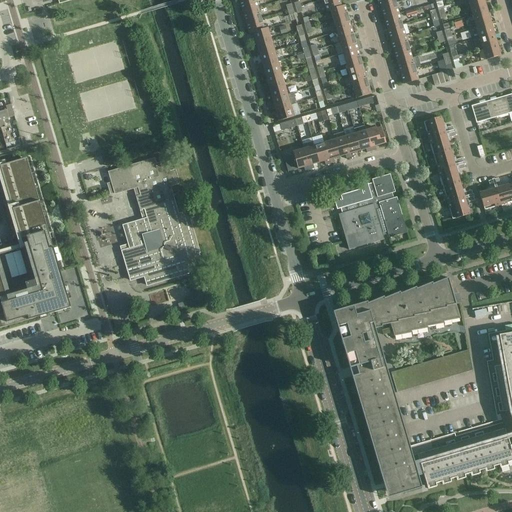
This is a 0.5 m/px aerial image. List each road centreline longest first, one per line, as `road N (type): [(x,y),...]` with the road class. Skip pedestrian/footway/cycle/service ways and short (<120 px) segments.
road 1 (residential): [(366,511),(303,300)]
road 2 (residential): [(103,358),(303,300)]
road 3 (residential): [(274,195),(216,0)]
road 4 (residential): [(303,300),(437,260)]
road 5 (residential): [(274,195),(404,153)]
road 6 (residential): [(103,358),(94,325),(0,352)]
road 7 (residential): [(450,91),(470,165),(485,174),(511,168)]
